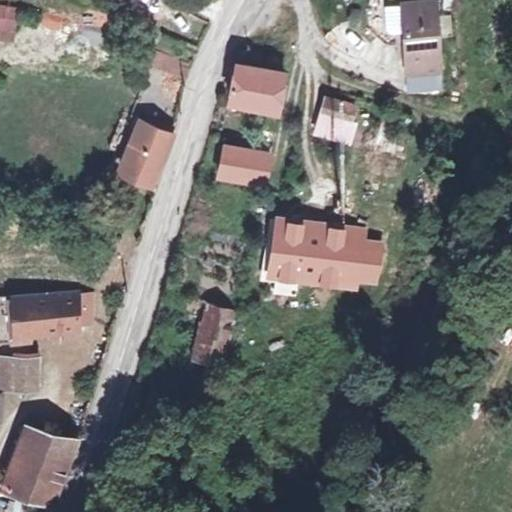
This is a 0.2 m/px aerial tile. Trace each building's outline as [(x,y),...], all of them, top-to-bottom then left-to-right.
[(441,75),(437,4),(402,6),(406,76),(441,75)] [(0,6),(0,34),(23,33),(21,5),(0,6)] [(326,42),(359,59),(369,41),(336,23),(326,42)] [(182,77),(187,61),(158,51),(152,67),(182,77)] [(283,66),(234,58),(228,99),(274,108),(283,66)] [(354,102),(325,92),(319,110),(349,119),(354,102)] [(124,160),(144,112),(130,105),(104,168),(157,192),(162,176),(156,175),(124,160)] [(313,128),(343,137),(349,119),(319,110),(313,128)] [(156,175),(178,127),(144,112),(124,160),(156,175)] [(269,152),(223,139),(214,170),(261,182),(269,152)] [(361,229),(272,228),(272,282),(283,282),(284,299),(300,298),(299,281),(361,282),(361,270),(361,234),(361,229)] [(379,234),(361,234),(361,270),(380,271),(379,234)] [(83,290),(82,284),(18,289),(19,337),(33,335),(33,325),(83,322),(83,314),(95,314),(92,290),(83,290)] [(222,360),(238,310),(209,300),(193,351),(222,360)] [(42,351),(10,350),(9,382),(43,382),(42,351)] [(10,393),(0,393),(0,417),(11,416),(10,393)] [(8,480),(55,497),(78,433),(30,417),(8,480)]
